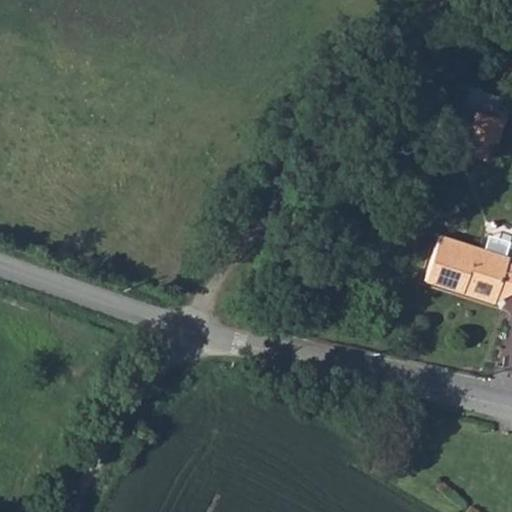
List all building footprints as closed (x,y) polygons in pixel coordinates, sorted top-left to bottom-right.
[(460,85),(455,121),(471,123),(473,109),(505,114),(508,91),(460,85)] [(500,142),(505,116),(473,111),(468,136),(500,142)] [(494,146),(468,137),(464,147),(491,156),(494,146)] [(485,246),(509,251),(511,239),(511,238),(488,233),(485,246)] [(425,281),(488,302),(489,297),(495,299),(502,296),(503,298),(511,293),(511,274),(504,271),(507,261),(439,238),(425,281)]
